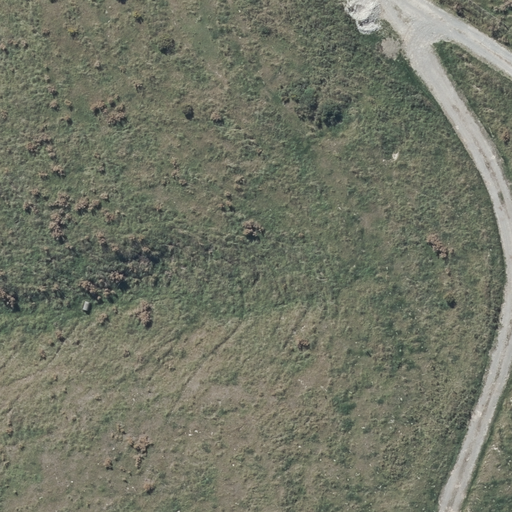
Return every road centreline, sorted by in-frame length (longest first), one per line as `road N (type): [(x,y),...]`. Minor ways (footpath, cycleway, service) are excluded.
road 1 (track): [(347,0),(395,54),(473,201),(490,292),(436,511)]
road 2 (track): [(382,0),(511,86)]
